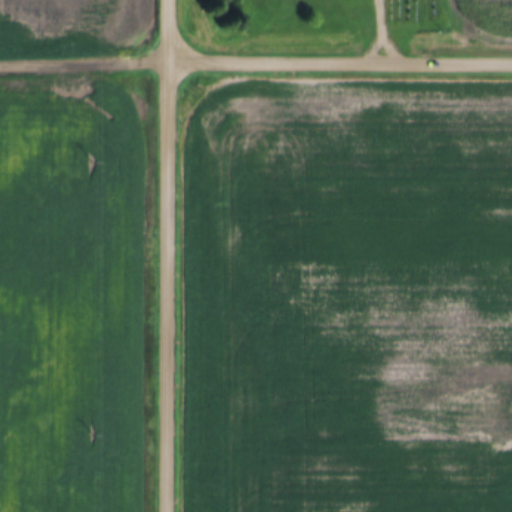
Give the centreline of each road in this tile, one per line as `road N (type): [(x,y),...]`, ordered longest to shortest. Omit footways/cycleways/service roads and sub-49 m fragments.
road 1 (residential): [(163,511),(163,0)]
road 2 (residential): [(511,59),(165,59)]
road 3 (track): [(165,59),(0,63)]
